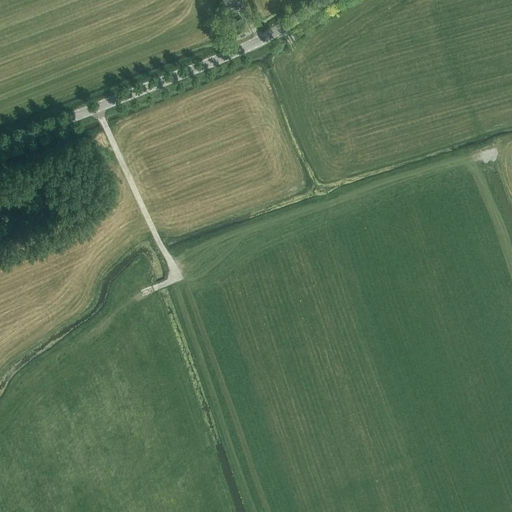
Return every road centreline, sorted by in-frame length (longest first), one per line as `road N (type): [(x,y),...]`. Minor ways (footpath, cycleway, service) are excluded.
road 1 (tertiary): [(0,147),(233,53),(329,0)]
road 2 (track): [(97,107),(173,270),(170,281),(143,293)]
